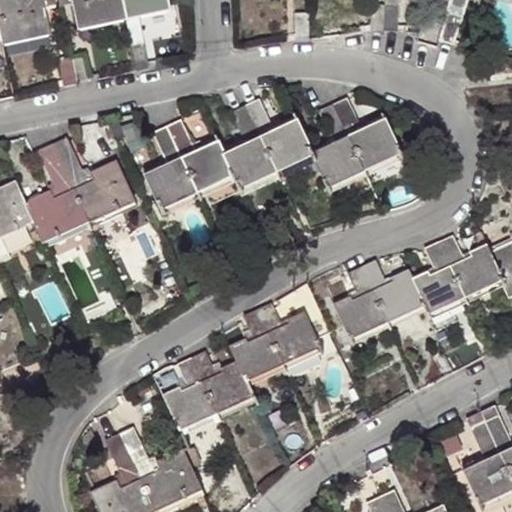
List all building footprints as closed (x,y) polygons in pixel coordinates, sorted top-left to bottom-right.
[(0,0),(0,42),(1,50),(2,52),(51,43),(45,16),(42,1),(41,0),(0,0)] [(62,14),(58,0),(48,0),(42,1),(45,16),(62,14)] [(76,0),(58,0),(62,14),(77,11),(76,0)] [(76,0),(77,11),(83,33),(131,24),(125,0),(76,0)] [(125,0),(131,24),(148,20),(176,15),(172,0),(125,0)] [(398,0),(382,0),(382,12),(398,14),(398,0)] [(381,37),(382,12),(368,11),(369,37),(381,37)] [(398,14),(382,12),(381,37),(394,35),(398,14)] [(293,13),(297,51),(313,46),(312,14),(293,13)] [(148,20),(131,24),(137,48),(153,45),(148,20)] [(449,21),(443,46),(457,51),(465,25),(449,21)] [(153,45),(137,48),(142,72),(157,68),(153,45)] [(71,61),(75,85),(89,83),(84,59),(71,61)] [(59,89),(75,85),(71,61),(55,64),(59,89)] [(310,153),(295,120),(272,129),(258,99),(244,105),(275,171),(311,155),(310,153)] [(346,99),(333,104),(364,171),(401,153),(384,119),(361,129),(346,99)] [(364,171),(333,104),(318,111),(332,142),(310,153),(311,155),(327,188),(364,171)] [(275,171),(244,105),(230,112),(244,143),(221,152),(233,177),(238,188),(275,171)] [(221,152),(216,141),(194,151),(179,121),(166,126),(197,193),(233,177),(221,152)] [(160,211),(197,193),(166,126),(152,133),(167,164),(144,175),(160,211)] [(66,137),(52,144),(88,222),(135,201),(115,160),(84,175),(66,137)] [(23,202),(42,243),(88,222),(52,144),(38,150),(55,188),(23,202)] [(0,262),(42,243),(23,202),(14,181),(0,187),(0,262)] [(489,254),(485,245),(469,254),(470,258),(465,261),(453,238),(440,244),(465,298),(501,282),(489,254)] [(511,298),(511,243),(489,254),(501,282),(509,299),(511,298)] [(465,298),(440,244),(426,250),(436,273),(430,276),(427,272),(411,279),(424,307),(428,316),(465,298)] [(361,269),(386,324),(424,307),(411,279),(407,270),(390,278),(391,283),(385,286),(374,262),(361,269)] [(349,341),(386,324),(361,269),(347,275),(356,294),(358,299),(351,302),(349,297),(333,305),(349,341)] [(257,311),(283,366),(320,348),(303,313),(286,320),(288,325),(282,328),(279,323),(271,305),(257,311)] [(229,347),(236,362),(246,383),(283,366),(257,311),(244,317),(245,319),(255,340),(247,343),(245,339),(229,347)] [(288,325),(286,320),(279,323),(282,328),(288,325)] [(191,359),(217,415),(253,398),(246,383),(236,362),(221,369),(223,373),(216,376),(204,353),(191,359)] [(178,388),(163,395),(180,431),(217,415),(191,359),(177,365),(188,389),(181,392),(178,388)] [(511,482),(511,447),(511,448),(510,443),(493,407),(479,413),(511,482)] [(480,511),(482,511),(511,498),(511,482),(479,413),(466,419),(483,456),(485,460),(478,463),(462,471),(480,511)] [(120,434),(155,511),(201,491),(182,449),(150,464),(133,428),(120,434)] [(99,511),(154,511),(155,511),(120,434),(106,441),(120,472),(122,477),(115,480),(90,492),(99,511)] [(381,498),(387,511),(445,511),(443,507),(431,511),(403,511),(394,492),(381,498)] [(387,511),(381,498),(367,503),(371,511),(387,511)]
